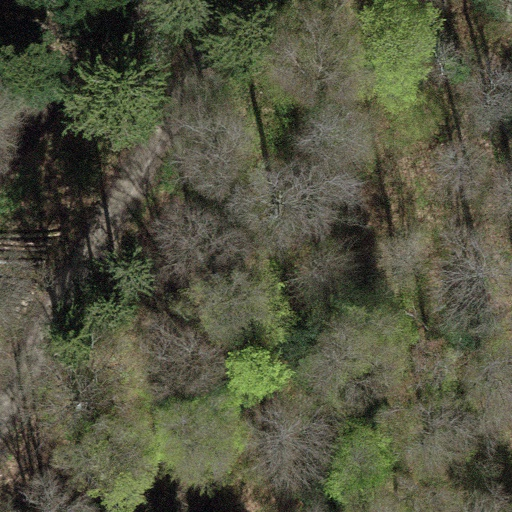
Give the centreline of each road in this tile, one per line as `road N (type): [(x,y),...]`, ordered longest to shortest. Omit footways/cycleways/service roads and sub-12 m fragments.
road 1 (track): [(0,391),(211,0)]
road 2 (track): [(0,97),(140,0)]
